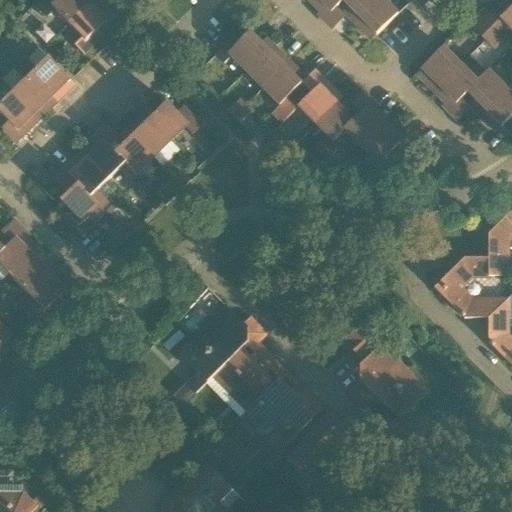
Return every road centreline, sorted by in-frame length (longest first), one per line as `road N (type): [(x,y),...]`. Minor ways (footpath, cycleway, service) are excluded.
road 1 (residential): [(3,182),(80,101),(135,89),(211,0)]
road 2 (residential): [(352,420),(187,250)]
road 3 (residential): [(187,250),(236,212),(277,211),(309,223),(397,217)]
road 4 (residential): [(511,391),(422,297),(397,217)]
road 5 (residential): [(124,311),(3,182)]
road 6 (residential): [(494,183),(386,73)]
road 7 (residential): [(0,396),(124,311)]
road 8 (residential): [(386,73),(364,76),(288,0)]
